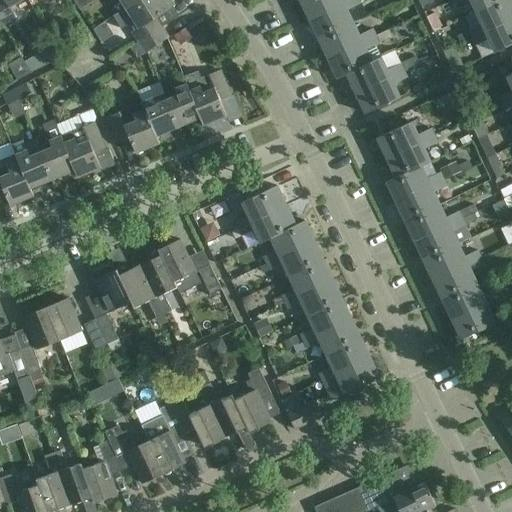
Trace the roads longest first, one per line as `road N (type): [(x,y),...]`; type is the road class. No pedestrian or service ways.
road 1 (residential): [(0,268),(306,144)]
road 2 (residential): [(437,420),(306,144)]
road 3 (residential): [(353,460),(293,443),(144,511)]
road 4 (residential): [(306,144),(222,0)]
